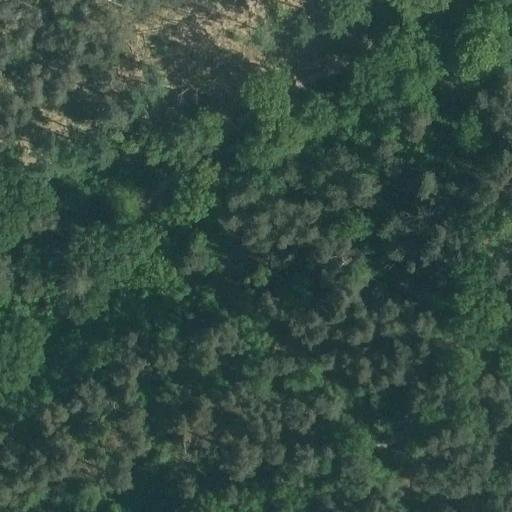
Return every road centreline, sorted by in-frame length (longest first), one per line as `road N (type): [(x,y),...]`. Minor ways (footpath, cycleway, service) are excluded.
road 1 (track): [(181,140),(0,367)]
road 2 (track): [(511,395),(481,401),(269,511)]
road 3 (track): [(345,53),(181,140)]
